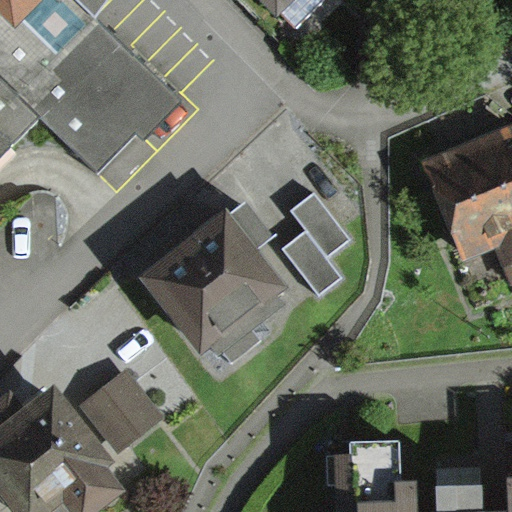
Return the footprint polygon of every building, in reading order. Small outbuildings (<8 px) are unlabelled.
[(0,0),(0,144),(4,149),(39,114),(98,177),(181,96),(97,18),(110,0),(0,0)] [(267,0),(283,14),(296,0),(267,0)] [(511,131),(421,167),(461,270),(511,250),(511,131)] [(299,233),(274,251),(309,297),(336,277),(322,257),(341,243),(306,197),(284,213),(299,233)] [(221,215),(134,273),(207,381),(256,348),(234,315),(272,289),(221,215)] [(130,369),(83,405),(120,452),(166,416),(130,369)] [(56,379),(0,421),(0,492),(14,511),(52,511),(66,501),(75,511),(92,511),(123,488),(108,468),(118,461),(56,379)] [(511,511),(511,438),(497,439),(499,492),(398,495),(396,444),(326,446),(328,511),(511,511)]
